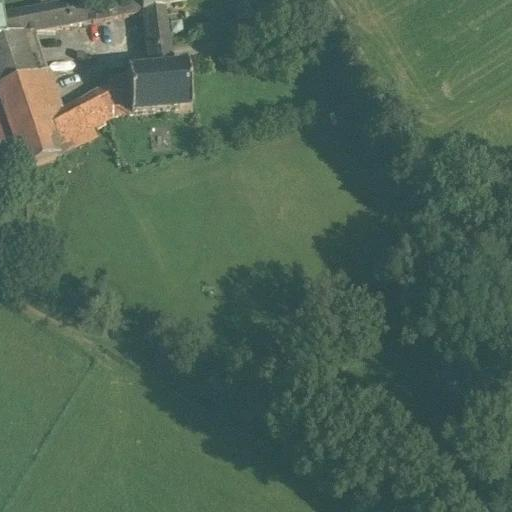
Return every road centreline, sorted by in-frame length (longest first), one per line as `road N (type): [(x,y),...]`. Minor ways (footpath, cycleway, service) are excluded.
road 1 (track): [(325,0),(460,230)]
road 2 (track): [(332,13),(174,57)]
road 3 (track): [(0,292),(124,365)]
